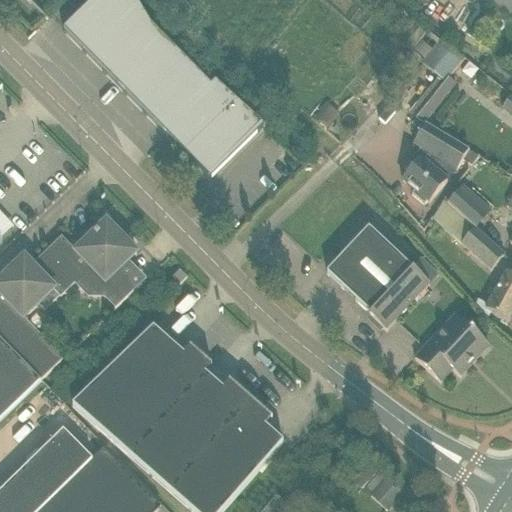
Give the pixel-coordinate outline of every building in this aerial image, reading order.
[(210,90),(150,29),(133,0),(96,0),(63,33),(210,183),(263,131),(263,132),(264,131),(215,86),(210,90)] [(422,66),(443,83),(461,61),(439,44),(422,66)] [(448,166),(456,171),(468,152),(425,125),(413,145),(426,153),(448,166)] [(439,177),(448,166),(426,153),(419,161),(415,157),(403,170),(408,174),(401,182),(414,192),(411,196),(424,206),(427,203),(429,205),(430,204),(447,183),(439,177)] [(465,185),(450,202),(479,229),(495,212),(465,185)] [(432,221),(460,246),(460,247),(489,273),(504,257),(474,230),(473,231),(443,204),(432,221)] [(9,274),(0,283),(0,421),(49,375),(63,361),(23,320),(38,307),(44,313),(59,298),(60,300),(83,278),(93,288),(102,288),(105,286),(119,300),(129,290),(115,275),(128,263),(126,261),(127,250),(129,248),(121,241),(124,238),(106,219),(95,229),(98,232),(76,254),(68,246),(61,253),(53,246),(32,266),(25,259),(9,274)] [(368,231),(325,276),(385,332),(428,288),(368,231)] [(172,279),(179,286),(186,279),(179,272),(172,279)] [(511,277),(505,274),(484,311),(507,324),(511,315),(511,277)] [(455,317),(414,361),(440,384),(451,372),(459,379),(488,348),(455,317)] [(223,391),(204,375),(210,368),(189,349),(183,356),(153,330),(72,408),(189,511),(223,511),(283,444),(265,428),(271,421),(235,389),(229,384),(223,391)] [(0,511),(140,511),(62,432),(0,493),(0,511)] [(362,493),(384,511),(388,511),(403,495),(379,474),(362,493)] [(288,511),(281,506),(282,504),(273,497),(260,511),(288,511)]
